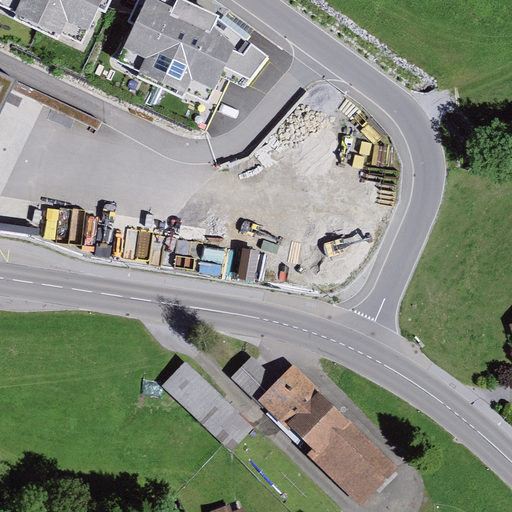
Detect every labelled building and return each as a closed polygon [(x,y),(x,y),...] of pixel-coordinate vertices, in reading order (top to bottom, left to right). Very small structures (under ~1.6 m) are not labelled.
[(0,0),(0,4),(83,44),(100,10),(108,13),(113,0),(0,0)] [(219,18),(179,0),(139,0),(129,23),(135,25),(118,61),(209,101),(220,76),(243,87),(267,58),(219,18)] [(0,122),(14,93),(18,85),(0,77),(0,122)] [(102,125),(18,85),(14,93),(98,132),(102,125)] [(0,226),(0,233),(40,239),(40,232),(0,226)] [(280,384),(254,359),(234,379),(261,404),(280,384)] [(255,428),(186,364),(164,388),(233,452),(255,428)] [(280,384),(261,404),(312,453),(308,457),(362,509),(400,470),(294,370),(280,384)]
